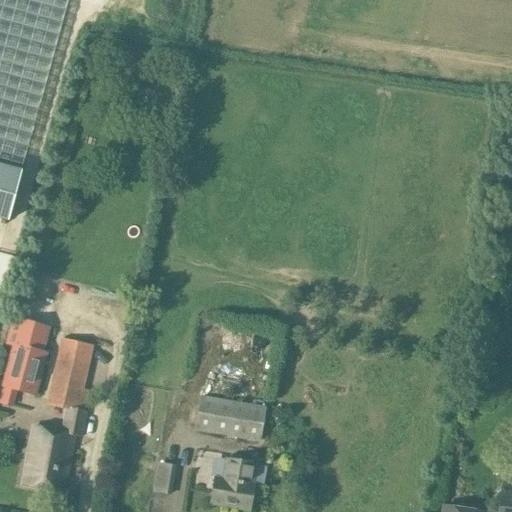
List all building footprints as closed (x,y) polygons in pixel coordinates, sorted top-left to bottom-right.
[(0,0),(0,219),(7,221),(21,172),(67,0),(0,0)] [(491,283),(494,269),(484,268),(481,281),(491,283)] [(49,329),(13,319),(5,347),(12,349),(0,391),(0,404),(11,408),(15,392),(35,398),(47,355),(42,354),(49,329)] [(92,346),(61,339),(46,405),(67,410),(63,433),(34,428),(22,485),(63,493),(74,437),(81,438),(86,413),(83,413),(87,393),(82,392),(92,346)] [(266,407),(201,396),(195,431),(260,442),(266,407)] [(130,441),(118,439),(115,450),(127,453),(130,441)] [(254,466),(225,461),(222,481),(214,479),(210,505),(247,511),(248,511),(253,486),(250,486),(254,466)] [(176,466),(157,463),(152,492),(171,495),(176,466)] [(511,511),(511,483),(502,482),(497,511),(511,511)]
